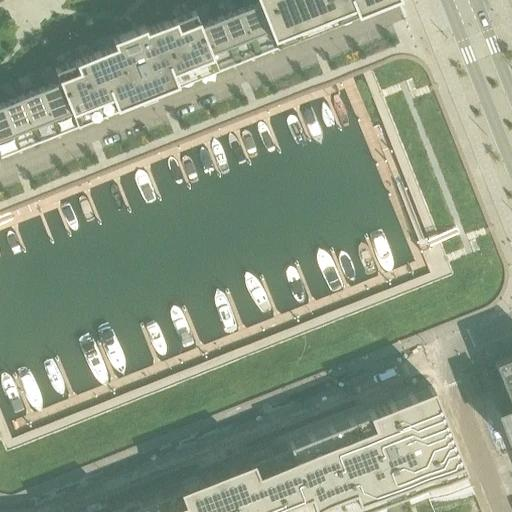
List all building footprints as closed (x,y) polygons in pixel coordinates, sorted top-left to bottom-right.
[(216,66),(276,42),(259,0),(258,0),(199,24),(216,66)] [(259,0),(276,42),(382,0),(259,0)] [(154,91),(216,66),(199,24),(193,10),(146,29),(145,25),(112,38),(115,44),(53,68),(58,80),(75,122),(139,97),(141,100),(155,94),(154,91)] [(0,151),(75,122),(58,80),(0,102),(0,151)] [(511,352),(493,359),(511,406),(511,352)] [(430,385),(289,441),(314,505),(316,511),(352,511),(422,485),(463,468),(430,385)] [(289,441),(158,493),(165,511),(296,511),(314,505),(289,441)] [(110,511),(165,511),(158,493),(110,511)]
